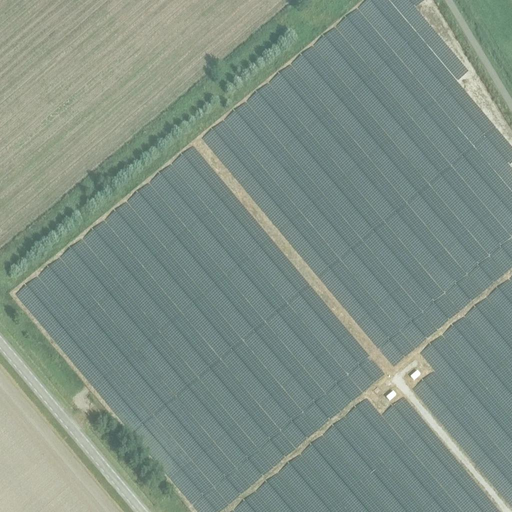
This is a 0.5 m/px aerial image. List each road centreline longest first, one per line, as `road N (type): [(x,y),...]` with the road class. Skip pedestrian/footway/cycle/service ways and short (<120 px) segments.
road 1 (unclassified): [(137,511),(0,346)]
road 2 (track): [(448,0),(511,106)]
